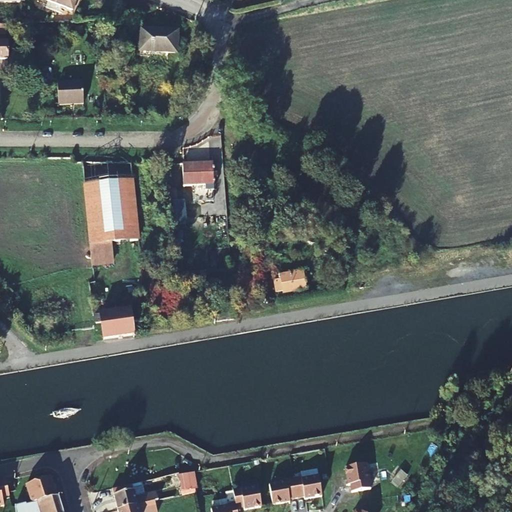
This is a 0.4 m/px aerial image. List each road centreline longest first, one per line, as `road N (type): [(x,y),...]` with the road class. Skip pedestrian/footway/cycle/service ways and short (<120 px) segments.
road 1 (unclassified): [(64,458),(169,440),(210,462),(436,426)]
road 2 (residential): [(178,0),(218,30),(221,99),(179,135),(0,138)]
